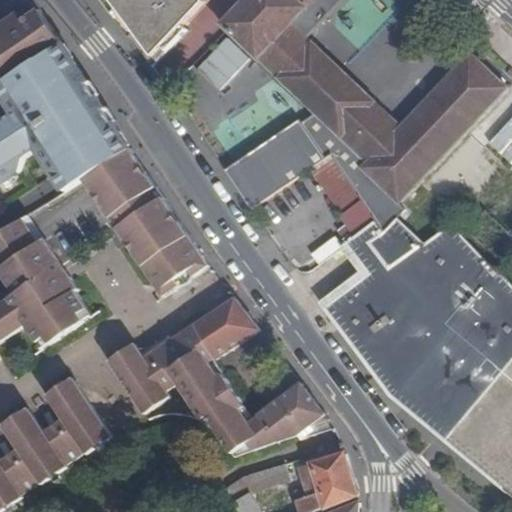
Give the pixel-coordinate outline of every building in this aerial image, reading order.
[(103,0),(157,70),(190,31),(186,27),(207,3),(203,0),(103,0)] [(246,0),(222,25),(312,112),(315,114),(367,164),(362,169),(400,204),(401,203),(453,148),(508,88),(471,53),(402,127),(322,51),(307,38),(343,0),(246,0)] [(64,46),(41,12),(0,39),(0,80),(7,75),(1,67),(6,63),(14,74),(38,58),(40,62),(64,46)] [(267,83),(248,62),(252,58),(231,35),(187,76),(206,97),(195,107),(217,131),(267,83)] [(132,152),(64,46),(40,62),(2,87),(20,115),(6,124),(0,123),(0,187),(21,175),(26,160),(40,152),(66,193),(86,182),(132,152)] [(303,117),(226,164),(254,207),(312,170),(331,157),(362,202),(384,233),(398,219),(408,209),(401,203),(400,204),(362,169),(367,164),(315,114),(305,120),(303,117)] [(132,152),(86,182),(91,190),(104,209),(138,185),(153,192),(157,189),(132,152)] [(312,170),(344,215),(362,202),(331,157),(312,170)] [(205,258),(157,189),(153,192),(138,185),(104,209),(159,291),(177,279),(193,269),(199,277),(201,275),(205,267),(205,258)] [(362,202),(344,215),(341,217),(356,236),(347,243),(355,253),(371,242),(384,233),(362,202)] [(28,217),(0,234),(0,268),(43,239),(28,217)] [(391,271),(425,246),(398,219),(384,233),(371,242),(391,271)] [(485,258),(463,234),(453,224),(425,246),(391,271),(373,286),(354,301),(363,312),(410,277),(440,305),(485,258)] [(0,275),(14,296),(0,305),(0,343),(25,326),(43,351),(91,318),(73,293),(77,290),(68,276),(65,279),(48,254),(51,251),(43,239),(0,268),(0,275)] [(371,242),(355,253),(372,273),(366,278),(373,286),(391,271),(371,242)] [(212,268),(205,258),(205,267),(201,275),(212,268)] [(498,271),(485,258),(440,305),(410,277),(363,312),(415,371),(393,395),(438,433),(460,409),(457,405),(484,374),(445,339),(502,272),(500,269),(498,271)] [(177,279),(183,288),(199,277),(193,269),(177,279)] [(511,283),(502,272),(445,339),(484,374),(457,405),(460,409),(438,433),(475,465),(511,421),(511,283)] [(349,295),(354,301),(373,286),(366,278),(335,301),(336,303),(349,295)] [(177,279),(159,291),(165,300),(183,288),(177,279)] [(415,371),(363,312),(354,301),(349,295),(336,303),(335,301),(328,307),(369,363),(393,395),(415,371)] [(261,331),(236,299),(195,326),(212,352),(217,361),(261,331)] [(212,352),(195,326),(182,333),(182,344),(163,346),(151,353),(145,357),(139,347),(127,351),(111,361),(148,420),(173,403),(169,397),(181,390),(197,414),(194,424),(205,428),(215,435),(222,442),(230,454),(242,447),(248,443),(253,451),(278,442),(258,417),(258,416),(232,382),(217,361),(212,352)] [(182,344),(182,333),(172,339),(168,334),(147,347),(151,353),(163,346),(182,344)] [(111,361),(127,351),(109,358),(111,361)] [(278,442),(285,441),(323,411),(301,382),(287,394),(288,396),(282,400),(280,399),(258,416),(258,417),(278,442)] [(0,511),(11,511),(16,508),(118,440),(81,386),(55,403),(69,425),(75,434),(56,446),(50,438),(36,417),(10,433),(24,455),(31,464),(11,477),(6,468),(0,459),(0,511)] [(511,421),(475,465),(511,496),(511,421)] [(69,425),(50,438),(56,446),(75,434),(69,425)] [(24,455),(6,468),(11,477),(31,464),(24,455)] [(297,502),(300,511),(319,511),(357,497),(345,455),(301,469),(307,489),(309,489),(312,497),(297,502)] [(240,511),(265,511),(264,508),(255,494),(294,481),(289,466),(237,482),(227,490),(240,511)]
